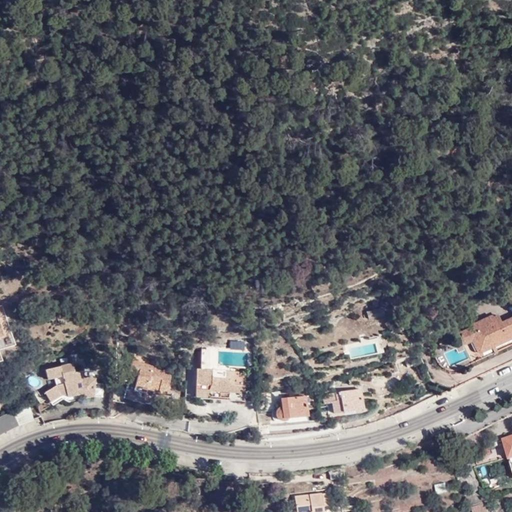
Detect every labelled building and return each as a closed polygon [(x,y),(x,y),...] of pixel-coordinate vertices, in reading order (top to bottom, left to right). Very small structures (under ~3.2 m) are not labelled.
[(511,283),(508,282),(498,292),(511,305),(511,283)] [(511,317),(501,322),(498,315),(493,318),(491,315),(470,326),(472,329),(453,338),(457,345),(461,347),(471,343),(477,355),(511,338),(511,317)] [(215,368),(214,349),(200,349),(200,368),(215,368)] [(102,398),(103,384),(95,383),(96,378),(88,377),(77,380),(75,373),(73,362),(45,370),(48,380),(53,378),(56,385),(44,392),(50,402),(60,395),(67,397),(82,393),(84,399),(93,397),(102,398)] [(166,377),(155,374),(128,366),(124,378),(131,380),(128,395),(141,398),(142,394),(160,400),(166,377)] [(196,370),(195,398),(244,400),(246,372),(196,370)] [(85,378),(83,371),(75,373),(77,380),(85,378)] [(333,413),(363,410),(361,389),(336,392),(337,401),(332,401),(333,413)] [(84,399),(82,393),(67,397),(60,395),(50,402),(52,405),(63,399),(69,403),(84,399)] [(157,414),(160,400),(142,394),(141,398),(128,395),(121,393),(119,404),(140,409),(140,408),(157,414)] [(303,398),(280,400),(280,408),(276,408),(273,412),(274,416),(276,420),(278,422),(281,423),(285,422),(289,419),(306,417),(303,398)] [(0,416),(0,431),(14,424),(34,418),(30,404),(14,409),(0,416)] [(171,407),(168,421),(183,427),(183,410),(171,407)] [(314,428),(317,440),(331,438),(330,427),(314,428)] [(511,436),(503,439),(511,464),(511,436)] [(345,479),(343,470),(329,472),(331,481),(345,479)] [(444,482),(434,485),(437,495),(447,491),(444,482)] [(329,507),(328,495),(296,498),(297,511),(324,511),(324,507),(329,507)] [(473,511),(487,511),(484,503),(472,507),(473,511)]
